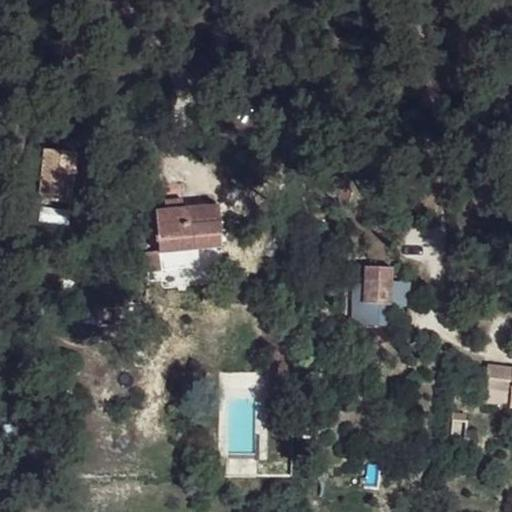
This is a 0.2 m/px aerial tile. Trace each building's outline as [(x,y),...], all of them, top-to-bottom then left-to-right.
[(358,184),(349,184),(347,194),(348,196),(352,199),(354,198),(357,195),(358,184)] [(165,210),(166,219),(170,218),(181,215),(178,208),(165,210)] [(216,210),(196,214),(200,225),(219,223),(216,210)] [(181,215),(170,218),(178,260),(224,252),(219,223),(200,225),(196,214),(181,215)] [(166,219),(157,221),(163,262),(178,260),(170,218),(166,219)] [(163,284),(161,263),(153,264),(154,284),(163,284)] [(391,283),(366,281),(367,304),(391,305),(391,283)] [(511,373),(478,366),(476,388),(500,395),(498,409),(511,412),(511,373)] [(323,375),(305,372),(303,387),(321,390),(323,375)]
